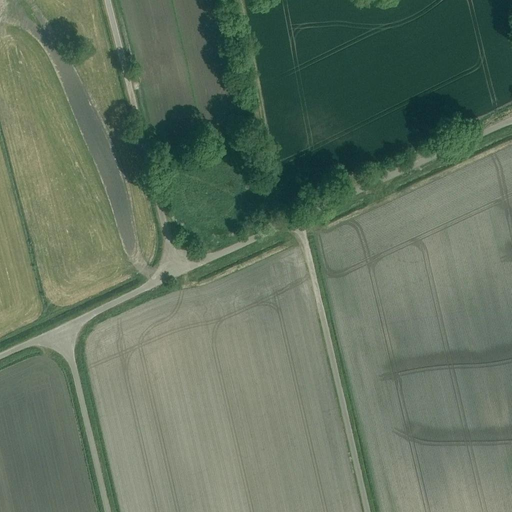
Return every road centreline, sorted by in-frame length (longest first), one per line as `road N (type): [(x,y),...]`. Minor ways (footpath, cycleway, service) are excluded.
road 1 (unclassified): [(368,511),(300,217)]
road 2 (unclassified): [(175,272),(107,0)]
road 3 (unclassified): [(300,217),(511,120)]
road 4 (unclassified): [(57,331),(73,366),(107,511)]
road 5 (unclassified): [(175,272),(300,217)]
road 6 (unclassified): [(57,331),(175,272)]
